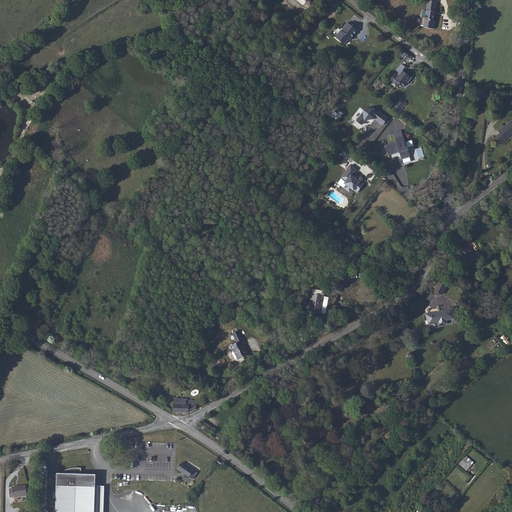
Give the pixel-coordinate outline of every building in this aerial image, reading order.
[(436,1),(428,0),(424,27),(433,29),(434,21),(433,21),(436,1)] [(341,30),(335,37),(344,44),(348,40),(350,37),(351,38),(357,30),(348,23),(342,30),(341,30)] [(405,67),(402,64),(396,72),(399,75),(392,83),(392,85),(395,87),(396,86),(398,83),(403,87),(406,83),(408,81),(409,82),(412,78),(402,71),(405,67)] [(398,100),(393,107),(399,112),(405,105),(398,100)] [(374,109),(374,108),(363,110),(363,112),(357,121),(362,125),(365,120),(372,119),(372,118),(374,118),(375,119),(383,125),(388,118),(375,109),(374,109)] [(511,120),(509,123),(509,124),(503,128),(503,127),(498,131),(500,133),(497,136),(503,144),(506,141),(504,139),(511,133),(511,120)] [(385,146),(388,155),(400,152),(402,159),(410,157),(407,146),(406,146),(403,136),(395,138),(397,143),(393,145),(392,143),(385,146)] [(356,169),(351,165),(342,178),(346,181),(344,184),(346,185),(344,188),(350,192),(352,189),(354,190),(358,193),(364,184),(357,179),(356,179),(354,178),(355,177),(352,176),(356,169)] [(347,235),(355,241),(357,239),(355,237),(351,234),(349,232),(347,235)] [(479,260),(466,245),(458,252),(470,267),(479,260)] [(334,248),(332,250),(344,259),(346,257),(334,248)] [(357,277),(356,267),(347,268),(340,270),(334,275),(331,281),(331,283),(332,293),(340,293),(339,288),(340,285),(342,281),(345,279),(349,278),(357,277)] [(442,295),(447,285),(439,281),(434,291),(442,295)] [(314,289),(313,288),(312,293),(309,306),(308,311),(321,314),(321,313),(323,314),(323,313),(326,314),(329,297),(325,297),(326,296),(324,296),(321,296),(322,291),(314,289)] [(452,308),(446,309),(446,310),(426,315),(428,324),(439,322),(440,326),(447,324),(446,320),(455,318),(452,308)] [(238,331),(233,333),(237,342),(230,346),(233,351),(233,350),(238,359),(243,357),(248,355),(245,348),(245,349),(243,346),(244,345),(245,344),(238,331)] [(415,357),(415,355),(414,353),(409,351),(407,353),(405,355),(406,358),(407,360),(411,361),(414,360),(415,357)] [(211,392),(207,395),(211,401),(215,398),(211,392)] [(178,398),(174,398),(173,412),(188,413),(196,409),(197,401),(186,400),(186,399),(178,399),(178,398)] [(216,430),(203,421),(199,427),(213,435),(216,430)] [(473,463),(466,456),(459,464),(467,471),(473,463)] [(197,473),(182,462),(177,469),(193,479),(197,473)] [(65,476),(57,476),(56,511),(104,511),(105,488),(96,488),(96,476),(80,476),(81,471),(75,471),(75,470),(73,470),(70,471),(68,471),(65,473),(65,476)] [(13,492),(9,493),(11,501),(27,497),(26,488),(13,491),(13,492)] [(44,511),(44,488),(37,489),(36,511),(44,511)]
